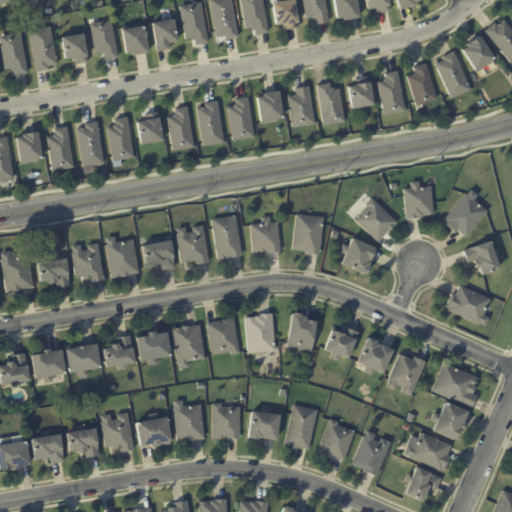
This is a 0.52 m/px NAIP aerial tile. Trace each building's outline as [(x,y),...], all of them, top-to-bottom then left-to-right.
[(236,39),(225,41),(225,37),(216,38),(210,0),(231,0),(238,38),(236,39)] [(266,34),(256,36),(255,30),(252,31),(252,29),(246,30),(240,0),(263,0),(268,34),(266,34)] [(326,24),(316,26),(315,19),(306,20),(302,0),(324,0),(329,23),(326,24)] [(356,0),(359,19),(344,21),(343,19),(336,20),(333,0),(356,0)] [(388,12),(376,15),(375,9),(367,11),(364,0),(387,0),(389,7),(388,7),(389,12),(388,12)] [(418,0),(419,2),(413,4),(414,6),(399,11),(395,0),(418,0)] [(298,29),(285,31),(284,25),(275,26),(272,4),(295,1),(298,29)] [(206,44),(195,46),(194,41),(192,41),(191,39),(186,40),(180,7),(201,3),(208,44),(206,44)] [(116,59),(105,61),(104,54),(95,55),(90,25),(111,21),(117,59),(116,59)] [(170,45),(168,45),(169,51),(157,53),(152,25),(174,21),(178,43),(170,45)] [(511,64),(511,65),(485,32),(495,24),(497,27),(504,21),(511,31),(511,64)] [(56,66),(48,67),(49,71),(36,73),(29,31),(50,28),(57,66),(56,66)] [(146,55),(133,58),(133,56),(127,56),(122,32),(145,28),(149,55),(146,55)] [(26,75),(15,76),(14,71),(11,72),(11,70),(5,71),(0,42),(0,36),(21,34),(27,74),(26,75)] [(86,64),(75,65),(74,60),(65,61),(61,39),(84,35),(87,59),(86,59),(87,64),(86,64)] [(462,51),(467,48),(465,46),(479,37),(494,61),(475,73),(462,51)] [(436,65),(443,61),(442,58),(454,52),(471,91),(451,100),(436,65)] [(408,78),(413,76),(413,75),(416,74),(414,68),(426,64),(438,101),(417,107),(408,78)] [(384,80),(386,80),(385,75),(398,72),(405,112),(384,116),(378,83),(384,82),(384,80)] [(347,88),(355,86),(354,79),(368,76),(373,107),(351,110),(347,88)] [(331,89),(333,89),(334,91),(339,90),(345,123),(323,127),(317,86),(330,84),(331,89)] [(288,98),(293,97),(296,96),(295,90),(309,88),(314,125),(293,129),(288,98)] [(257,98),(263,97),(263,95),(279,92),(283,119),(275,121),(276,122),(261,125),(257,98)] [(233,108),(234,108),(233,106),(235,105),(235,100),(248,98),(254,138),(233,142),(227,109),(233,108)] [(197,109),(205,108),(205,104),(217,102),(224,144),(203,147),(197,109)] [(173,116),(175,115),(174,110),(188,108),(194,148),(172,152),(167,118),(173,118),(173,116)] [(137,124),(145,122),(144,115),(156,113),(158,119),(159,119),(163,143),(141,146),(137,124)] [(113,126),(115,126),(114,120),(127,118),(134,159),(113,162),(107,129),(113,128),(113,126)] [(77,130),(85,129),(84,125),(97,123),(104,165),(92,167),(94,173),(84,175),(77,130)] [(53,136),(55,136),(54,130),(67,128),(74,169),(52,172),(47,139),(52,138),(52,136),(53,136)] [(16,139),(22,138),(21,136),(37,133),(41,160),(35,161),(35,162),(20,165),(16,139)] [(13,178),(14,180),(0,182),(0,139),(7,138),(13,178)] [(420,218),(417,218),(417,219),(406,220),(403,190),(411,190),(411,184),(420,183),(421,188),(431,188),(434,216),(423,217),(423,218),(420,218)] [(487,212),(465,238),(456,231),(454,234),(443,225),(445,223),(443,221),(470,190),(477,196),(473,201),(487,212)] [(386,236),(378,244),(355,221),(368,208),(365,206),(372,199),(397,223),(394,226),(395,227),(386,236)] [(317,257),(307,255),(307,254),(302,253),(292,251),(296,215),(324,219),(319,257),(317,257)] [(240,258),(226,260),(226,261),(218,262),(211,221),(235,217),(242,257),(240,258)] [(278,254),(268,255),(268,253),(265,253),(265,255),(259,255),(259,254),(253,254),(250,226),(262,224),(261,219),(270,218),(270,224),(278,223),(281,253),(278,254)] [(207,264),(196,266),(196,263),(180,265),(176,237),(177,237),(176,230),(185,229),(186,235),(193,234),(192,228),(203,227),(208,264),(207,264)] [(333,232),(339,234),(336,240),(331,239),(333,232)] [(161,239),(162,243),(171,242),(175,269),(161,270),(160,264),(152,266),(152,264),(145,265),(142,247),(152,245),(151,239),(161,237),(161,239)] [(133,241),(139,275),(128,276),(128,278),(122,279),(122,278),(120,278),(120,279),(111,280),(106,246),(107,245),(106,240),(115,238),(116,244),(133,241)] [(375,250),(369,262),(368,262),(367,264),(370,265),(365,277),(340,266),(345,256),(338,254),(342,245),(348,248),(352,240),(375,250)] [(476,266),(474,261),(467,263),(463,250),(475,246),(475,247),(490,242),(493,249),(496,248),(499,257),(496,258),(500,270),(482,276),(479,268),(477,269),(476,266)] [(103,282),(91,284),(90,280),(84,282),(83,278),(75,279),(71,254),(72,254),(71,248),(80,246),(81,252),(88,251),(87,246),(98,245),(103,282)] [(31,291),(23,292),(23,296),(9,298),(9,295),(6,296),(0,262),(2,261),(1,255),(9,254),(10,260),(28,257),(33,290),(31,291)] [(65,259),(70,286),(57,288),(56,283),(48,284),(48,282),(40,283),(37,264),(47,262),(46,256),(55,255),(56,261),(65,259)] [(490,301),(483,317),(489,320),(486,328),(480,325),(480,326),(448,312),(449,310),(446,309),(452,295),(455,297),(460,287),(490,301)] [(305,315),(306,315),(306,318),(307,318),(307,319),(317,321),(311,352),(286,347),(292,312),(294,312),(294,311),(302,313),(302,315),(305,315)] [(248,353),(245,318),(255,317),(255,316),(260,315),(260,314),(272,313),(275,351),(248,353)] [(234,318),(240,353),(231,355),(230,352),(212,355),(207,323),(231,318),(231,319),(234,318)] [(187,326),(189,325),(189,326),(199,325),(205,358),(187,361),(188,368),(178,370),(172,328),(187,326)] [(346,329),(358,333),(349,360),(339,356),(337,362),(329,360),(331,353),(325,351),(332,331),(344,335),(346,329)] [(164,332),(167,331),(171,355),(156,357),(157,364),(149,365),(148,359),(140,360),(136,337),(147,335),(147,332),(155,330),(156,333),(164,332)] [(106,367),(102,348),(111,347),(110,344),(117,343),(116,338),(130,336),(135,362),(125,364),(127,369),(117,371),(116,365),(106,367)] [(375,340),(377,341),(376,343),(380,344),(379,347),(380,347),(381,345),(394,350),(384,375),(374,371),(371,377),(364,374),(367,367),(357,363),(368,337),(375,340)] [(66,349),(66,348),(78,347),(77,345),(97,343),(100,367),(86,369),(87,376),(79,377),(78,371),(69,372),(66,349)] [(48,351),(59,349),(63,374),(48,376),(49,382),(41,384),(40,377),(32,378),(28,355),(39,353),(39,350),(47,348),(48,351)] [(27,380),(18,381),(18,387),(10,388),(9,383),(0,384),(0,364),(3,364),(3,361),(10,360),(9,355),(22,353),(24,364),(25,364),(28,380),(27,380)] [(402,355),(413,359),(414,356),(427,362),(425,366),(427,367),(414,397),(411,396),(401,392),(403,387),(397,385),(395,391),(386,387),(389,381),(388,381),(399,353),(402,355)] [(474,390),(473,394),(477,396),(472,409),(432,391),(444,363),(477,377),(474,385),(476,386),(474,390)] [(202,438),(194,439),(194,440),(177,442),(173,407),(175,407),(174,401),(183,400),(183,406),(201,404),(205,438),(202,438)] [(465,414),(461,423),(464,424),(461,431),(459,430),(454,441),(433,431),(445,402),(466,411),(465,414)] [(234,407),(240,407),(240,438),(226,438),(226,436),(225,436),(225,439),(212,439),(212,404),(222,404),(221,406),(234,407)] [(306,450),(284,444),(294,405),(318,410),(308,450),(306,450)] [(262,412),(280,414),(277,440),(264,438),(264,436),(262,436),(262,437),(261,437),(260,440),(249,438),(252,411),(262,412)] [(132,450),(121,452),(120,449),(113,450),(112,447),(105,448),(101,422),(102,422),(101,416),(110,415),(111,420),(117,420),(117,415),(128,413),(133,450),(132,450)] [(406,421),(409,414),(414,416),(411,423),(406,421)] [(156,446),(152,447),(152,444),(139,446),(136,422),(168,417),(171,441),(170,441),(171,444),(156,446)] [(342,461),(332,457),(333,455),(331,454),(330,457),(318,452),(330,419),(338,422),(337,425),(355,431),(344,462),(342,461)] [(401,428),(404,423),(411,426),(409,432),(401,428)] [(97,456),(86,458),(85,452),(78,453),(78,450),(69,451),(66,432),(76,431),(76,426),(85,425),(86,429),(96,428),(98,445),(98,446),(99,456),(97,456)] [(376,435),(374,439),(380,442),(381,438),(393,443),(378,477),(351,465),(364,435),(365,436),(367,430),(376,434),(376,435)] [(62,462),(51,464),(50,458),(34,461),(31,438),(41,437),(41,432),(50,431),(50,435),(60,433),(64,462),(62,462)] [(451,448),(448,456),(452,457),(446,471),(444,470),(443,472),(410,458),(410,456),(405,454),(412,436),(418,438),(421,432),(452,445),(451,448)] [(27,465),(19,466),(19,469),(11,471),(11,468),(0,468),(0,444),(26,441),(30,464),(27,465)] [(440,480),(435,492),(430,490),(427,498),(425,497),(422,503),(404,495),(416,468),(431,474),(431,475),(440,479),(440,480)] [(511,494),(511,511),(493,511),(503,490),(511,494)] [(160,511),(167,511),(167,508),(174,507),(173,503),(187,500),(188,511),(160,511)] [(198,511),(198,502),(210,502),(210,501),(215,501),(215,500),(227,500),(227,511),(198,511)] [(256,501),(268,503),(267,511),(238,511),(240,501),(249,503),(249,504),(250,504),(250,502),(255,503),(255,501),(256,501)]
